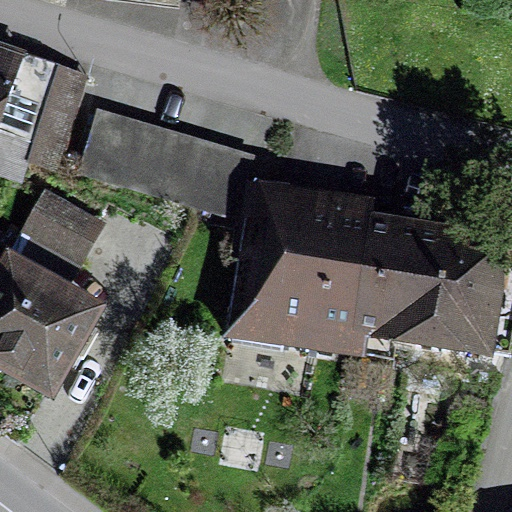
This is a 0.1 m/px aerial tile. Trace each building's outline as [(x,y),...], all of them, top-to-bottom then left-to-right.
[(0,121),(18,67),(0,61),(0,180),(25,188),(36,154),(0,142),(0,121)] [(85,189),(227,228),(244,168),(102,129),(85,189)] [(98,229),(45,199),(26,231),(80,261),(98,229)] [(289,317),(346,327),(364,231),(246,209),(221,345),(281,356),(289,317)] [(511,315),(511,258),(364,231),(346,327),(504,357),(511,315)] [(91,327),(15,281),(0,305),(0,368),(48,397),(91,327)]
